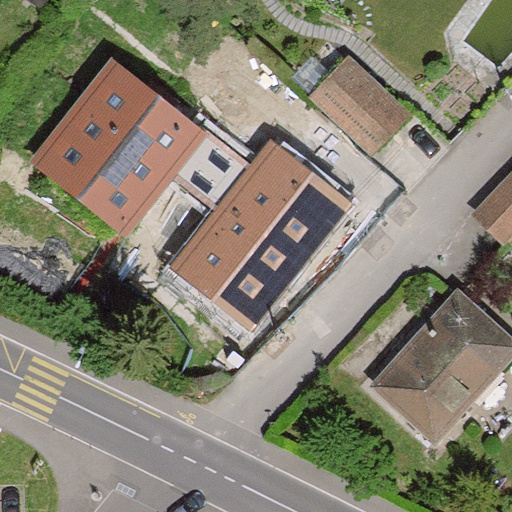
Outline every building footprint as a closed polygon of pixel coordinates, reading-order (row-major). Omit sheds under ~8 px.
[(370,156),(407,118),(348,62),(312,101),(370,156)] [(211,139),(120,63),(38,165),(132,239),(211,139)] [(364,161),(321,121),(278,167),(320,207),(364,161)] [(511,238),(511,180),(477,217),(506,244),(511,238)] [(511,361),(511,342),(462,298),(379,390),(439,443),(511,361)]
